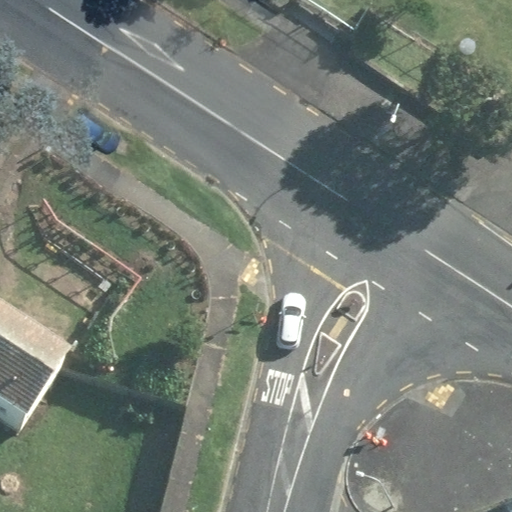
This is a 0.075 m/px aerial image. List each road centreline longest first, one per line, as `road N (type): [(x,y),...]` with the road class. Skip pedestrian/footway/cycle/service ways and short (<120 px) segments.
road 1 (residential): [(42,0),(396,230)]
road 2 (residential): [(396,230),(332,347),(278,511)]
road 3 (residential): [(396,230),(511,306)]
